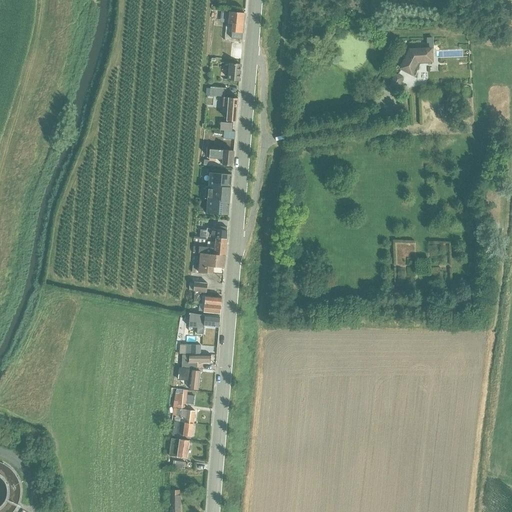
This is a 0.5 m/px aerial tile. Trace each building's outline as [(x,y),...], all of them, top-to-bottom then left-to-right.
[(226,24),(225,41),(233,42),(234,39),(242,40),(245,13),(230,12),(229,23),(233,24),(233,25),(226,24)] [(403,61),(399,69),(412,76),(413,75),(415,76),(418,71),(416,70),(419,63),(434,63),(433,47),(410,49),(402,61),(403,61)] [(229,64),(228,80),(240,80),(241,65),(229,64)] [(395,73),(389,86),(397,91),(404,78),(395,73)] [(224,97),(225,97),(226,89),(211,87),(210,88),(207,88),(206,95),(224,97)] [(225,97),(224,97),(223,110),(228,111),(227,120),(237,121),(238,98),(225,97)] [(451,100),(438,101),(439,115),(451,115),(451,100)] [(224,130),(224,138),(235,139),(236,132),(224,130)] [(204,160),(204,165),(209,166),(210,161),(216,161),(216,159),(223,159),(222,165),(233,165),(234,151),(210,149),(209,160),(204,160)] [(210,173),(209,186),(231,187),(232,174),(210,173)] [(209,186),(208,200),(230,202),(231,187),(209,186)] [(230,202),(208,200),(207,213),(229,215),(230,202)] [(209,216),(209,225),(220,225),(219,216),(209,216)] [(215,238),(227,239),(227,231),(207,229),(207,232),(201,232),(201,236),(215,238)] [(227,239),(215,238),(215,242),(208,242),(208,247),(199,246),(199,253),(200,253),(225,256),(227,239)] [(405,255),(417,255),(417,239),(396,239),(396,265),(405,265),(405,255)] [(225,256),(200,253),(199,273),(214,274),(214,267),(224,268),(225,256)] [(207,293),(208,283),(194,282),(190,282),(189,290),(195,291),(206,293),(207,293)] [(206,293),(195,291),(194,303),(200,303),(221,305),(222,297),(206,296),(206,293)] [(221,305),(200,303),(199,311),(204,311),(204,312),(220,313),(221,305)] [(187,312),(184,324),(189,325),(189,327),(198,328),(197,334),(203,334),(204,326),(219,327),(220,317),(205,315),(187,312)] [(180,344),(180,354),(201,354),(201,345),(180,344)] [(183,355),(182,368),(192,369),(197,369),(198,362),(211,363),(211,355),(183,355)] [(192,369),(182,368),(179,368),(178,380),(190,381),(189,389),(198,390),(201,371),(192,370),(192,369)] [(182,406),(184,389),(176,389),(176,394),(175,394),(175,401),(177,401),(177,405),(182,406)] [(175,421),(194,424),(195,411),(178,408),(177,415),(175,415),(175,421)] [(194,424),(175,421),(174,428),(175,428),(173,436),(186,438),(186,436),(192,437),(194,424)] [(172,438),(169,456),(187,458),(189,441),(172,438)] [(174,461),(173,467),(185,469),(186,462),(174,461)] [(170,496),(170,511),(181,511),(181,495),(180,495),(180,490),(170,490),(170,496)] [(1,502),(0,501),(0,511),(11,511),(11,505),(1,506),(1,502)]
